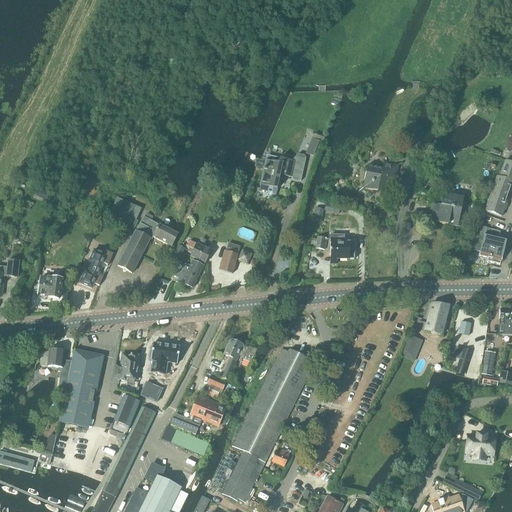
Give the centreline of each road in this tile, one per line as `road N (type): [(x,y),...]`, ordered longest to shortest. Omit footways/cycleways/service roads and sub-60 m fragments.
road 1 (secondary): [(0,330),(367,294),(511,291)]
road 2 (residential): [(418,511),(446,448),(477,404),(511,395)]
